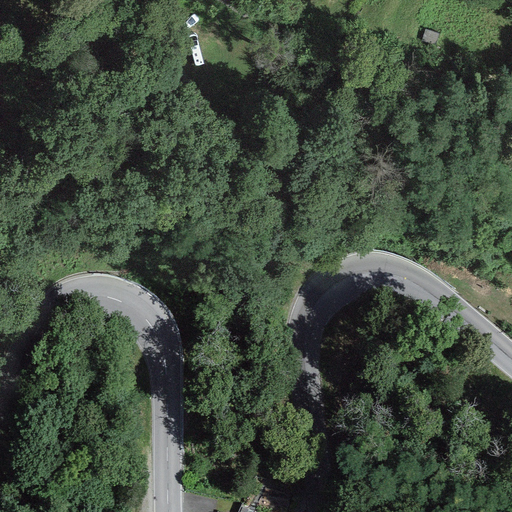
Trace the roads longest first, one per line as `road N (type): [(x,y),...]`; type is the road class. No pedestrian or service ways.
road 1 (tertiary): [(511,360),(407,279),(369,273),(328,287),(309,313),(302,347),(319,511)]
road 2 (tertiary): [(167,511),(163,356),(147,321),(121,302),(93,295),(52,310),(0,406)]
